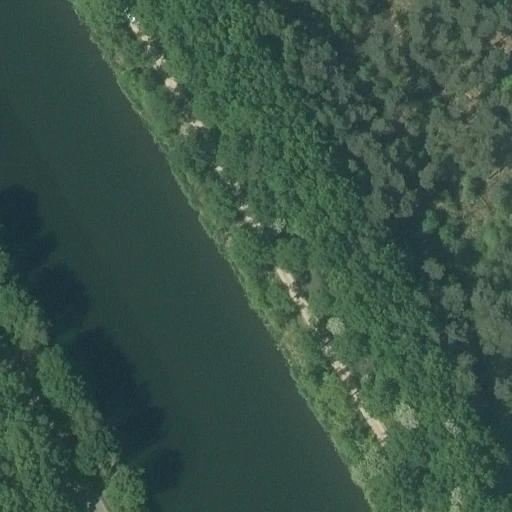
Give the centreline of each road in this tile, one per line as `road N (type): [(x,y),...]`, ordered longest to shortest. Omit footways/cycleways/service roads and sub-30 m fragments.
road 1 (track): [(426,511),(120,0)]
road 2 (unclassified): [(89,511),(0,364)]
